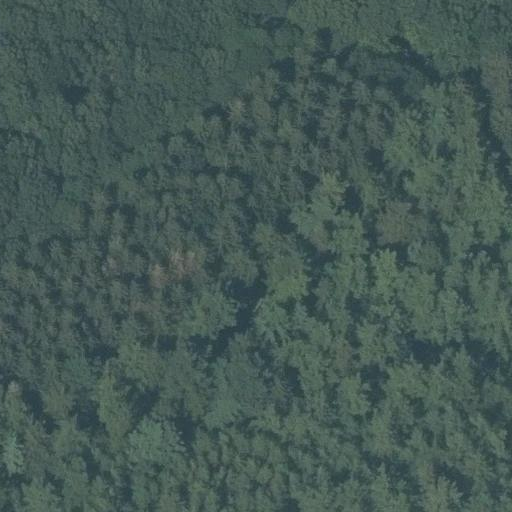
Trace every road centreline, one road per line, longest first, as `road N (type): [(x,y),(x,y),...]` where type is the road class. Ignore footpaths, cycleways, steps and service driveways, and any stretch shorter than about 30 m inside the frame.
road 1 (track): [(0,443),(511,73)]
road 2 (track): [(511,228),(378,106),(211,0)]
